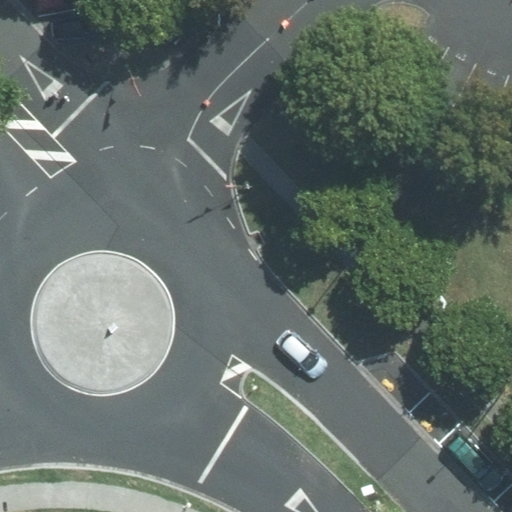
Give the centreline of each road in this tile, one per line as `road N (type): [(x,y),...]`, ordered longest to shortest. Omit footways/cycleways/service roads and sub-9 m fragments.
road 1 (unclassified): [(221,291),(319,365),(451,511)]
road 2 (unclassified): [(0,32),(131,193)]
road 3 (unclassified): [(160,412),(101,427),(71,423),(42,411),(0,369)]
road 4 (unclassified): [(297,511),(230,438),(160,412)]
road 5 (unclassified): [(221,291),(209,361),(160,412)]
road 6 (unclassified): [(131,193),(193,230),(221,291)]
road 7 (unclassified): [(13,228),(67,194),(131,193)]
